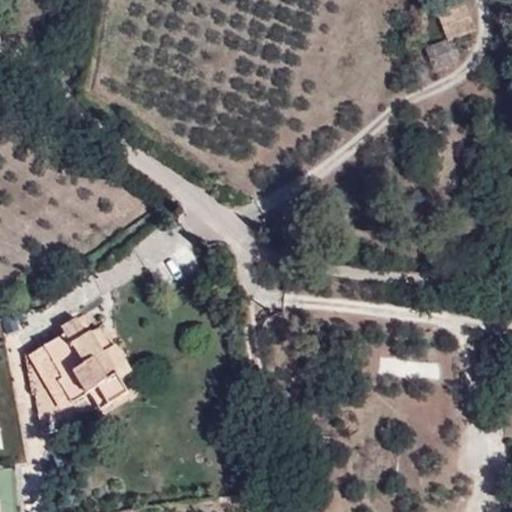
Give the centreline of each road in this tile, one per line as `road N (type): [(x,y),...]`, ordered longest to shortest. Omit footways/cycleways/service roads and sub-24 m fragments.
road 1 (residential): [(0,65),(272,255),(352,275),(511,287)]
road 2 (track): [(225,217),(305,179),(393,107),(448,82),(485,43),(482,0)]
road 3 (track): [(233,223),(273,511)]
road 4 (track): [(247,302),(511,335)]
